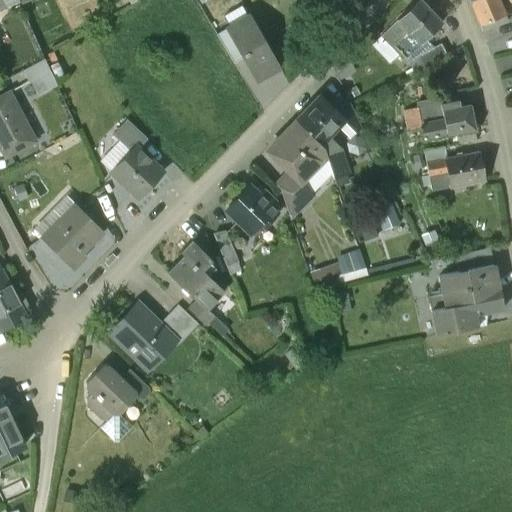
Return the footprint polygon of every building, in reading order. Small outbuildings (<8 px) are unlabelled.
[(419,0),(397,22),(381,38),(373,47),(390,64),(398,56),(403,61),(442,24),(419,0)] [(497,0),(474,0),(468,2),(478,25),(485,22),(487,27),(496,24),(494,19),(504,14),(497,0)] [(250,16),(226,29),(243,59),(256,81),(279,68),(250,16)] [(226,29),(216,35),(233,64),(243,59),(226,29)] [(440,45),(409,62),(415,73),(446,56),(440,45)] [(44,59),(23,71),(30,84),(31,83),(39,97),(47,93),(40,79),(50,73),(44,59)] [(36,142),(10,93),(0,98),(0,147),(5,158),(36,142)] [(344,120),(320,96),(296,120),(321,144),(327,138),(344,120)] [(457,103),(448,105),(449,110),(442,111),(444,122),(447,136),(451,135),(474,130),(469,106),(458,108),(457,103)] [(418,108),(404,111),(408,131),(421,129),(421,127),(422,126),(418,108)] [(147,140),(127,120),(112,137),(130,153),(134,149),(136,151),(147,140)] [(321,144),(296,120),(294,122),(297,125),(286,137),(287,138),(284,141),(276,142),(272,146),(271,155),(289,172),(301,183),(302,183),(326,157),(322,146),(321,144)] [(422,126),(421,127),(421,129),(423,141),(447,136),(444,122),(422,126)] [(474,130),(451,135),(454,145),(476,141),(474,130)] [(340,151),(327,138),(321,144),(322,146),(326,157),(337,187),(349,182),(346,175),(347,175),(339,151),(340,151)] [(444,147),(424,151),(426,164),(431,192),(450,189),(445,161),(446,160),(444,147)] [(130,153),(111,174),(134,195),(145,192),(161,174),(136,151),(134,149),(130,153)] [(446,160),(445,161),(450,189),(484,182),(479,154),(446,160)] [(301,183),(289,172),(276,186),(279,190),(290,219),(314,194),(302,183),(301,183)] [(259,196),(249,187),(235,202),(234,201),(228,207),(229,209),(226,212),(249,234),(259,223),(264,228),(277,214),(270,207),(274,202),(264,192),(259,196)] [(103,233),(75,205),(41,239),(73,269),(85,257),(83,254),(103,233)] [(236,262),(225,233),(215,237),(230,276),(240,272),(235,262),(236,262)] [(211,260),(192,242),(181,253),(184,256),(167,275),(195,301),(206,311),(207,310),(223,292),(206,276),(213,268),(208,263),(211,260)] [(487,249),(454,256),(457,272),(490,266),(487,249)] [(457,272),(438,276),(442,296),(477,289),(497,285),(493,265),(457,272)] [(1,270),(0,270),(0,331),(26,318),(21,308),(25,306),(20,296),(15,298),(1,270)] [(497,285),(477,289),(481,314),(502,310),(497,285)] [(442,296),(429,298),(436,336),(477,328),(474,315),(481,314),(477,289),(442,296)] [(206,311),(195,301),(187,309),(206,327),(214,317),(207,310),(206,311)] [(159,325),(137,304),(108,334),(142,366),(157,350),(163,356),(175,343),(176,342),(159,325)] [(198,325),(178,305),(159,325),(176,342),(175,343),(178,346),(198,325)] [(122,380),(108,366),(102,367),(86,384),(87,390),(92,394),(86,401),(87,407),(102,422),(108,421),(132,395),(135,392),(122,380)] [(150,390),(131,371),(122,380),(135,392),(132,395),(138,401),(144,400),(149,395),(150,390)] [(0,397),(0,457),(23,446),(0,397)]
